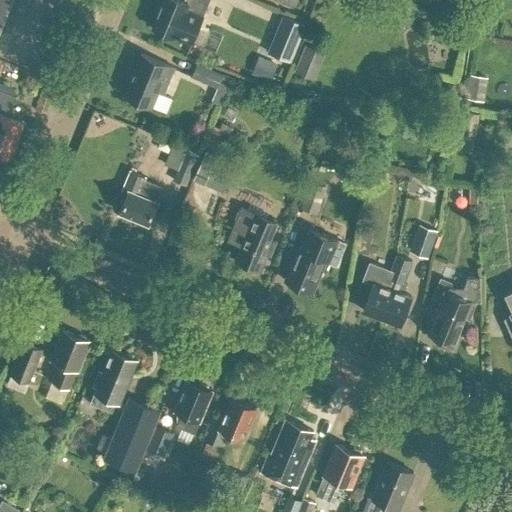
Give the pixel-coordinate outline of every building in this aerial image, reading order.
[(0,0),(0,23),(8,0),(0,0)] [(209,0),(183,0),(184,1),(181,0),(163,0),(152,26),(175,36),(192,42),(209,0)] [(282,14),(268,52),(291,61),(306,24),(282,14)] [(295,70),(314,78),(325,53),(306,44),(295,70)] [(141,52),(123,94),(152,106),(166,111),(172,97),(163,93),(174,66),(141,52)] [(258,55),(252,72),(271,80),(278,63),(258,55)] [(196,62),(191,74),(218,86),(223,74),(196,62)] [(13,97),(0,92),(0,155),(7,158),(15,138),(18,139),(22,128),(20,127),(22,122),(6,115),(13,97)] [(456,135),(475,138),(479,113),(460,110),(456,135)] [(312,139),(308,151),(317,153),(320,142),(312,139)] [(370,143),(354,141),(351,158),(367,160),(370,143)] [(174,179),(187,184),(198,158),(185,152),(174,179)] [(194,178),(222,191),(232,170),(203,157),(194,178)] [(145,175),(130,169),(122,187),(128,190),(119,210),(148,222),(157,201),(154,199),(160,185),(143,178),(145,175)] [(301,207),(316,213),(326,186),(311,180),(301,207)] [(228,239),(241,245),(236,258),(239,260),(240,264),(245,266),(249,263),(260,268),(266,252),(269,254),(275,239),(268,236),(275,220),(241,207),(228,239)] [(357,250),(369,252),(374,222),(362,220),(357,250)] [(410,251),(428,257),(438,229),(419,223),(410,251)] [(301,246),(288,278),(313,287),(318,274),(321,276),(328,260),(336,263),(345,242),(310,228),(303,247),(301,246)] [(398,256),(394,267),(407,272),(411,261),(398,256)] [(366,281),(375,284),(366,311),(384,318),(397,281),(390,279),(392,272),(372,265),(366,281)] [(397,281),(384,318),(402,324),(411,297),(397,292),(401,283),(403,283),(407,272),(394,267),(392,272),(390,279),(397,281)] [(464,287),(450,288),(455,276),(444,271),(434,294),(445,299),(431,332),(437,335),(436,337),(454,345),(466,318),(469,319),(477,300),(480,300),(480,277),(468,277),(464,287)] [(75,335),(63,330),(51,359),(58,362),(50,380),(67,387),(75,369),(77,370),(89,341),(86,339),(85,334),(79,332),(75,335)] [(11,374),(7,384),(24,391),(28,381),(41,350),(25,342),(11,374)] [(91,402),(111,410),(113,406),(117,408),(138,358),(134,357),(133,354),(127,351),(124,353),(113,348),(103,372),(99,370),(93,385),(97,386),(92,397),(93,399),(91,402)] [(200,385),(187,380),(180,396),(177,397),(175,401),(177,405),(175,409),(184,413),(179,425),(193,431),(198,419),(200,420),(212,390),(209,389),(207,385),(202,383),(200,385)] [(105,450),(102,457),(136,471),(161,408),(128,395),(118,419),(111,436),(105,450)] [(258,406),(233,396),(224,417),(223,416),(217,429),(220,430),(214,443),(223,447),(229,433),(243,439),(245,434),(249,435),(253,426),(250,425),(258,406)] [(313,429),(286,418),(271,453),(269,452),(261,471),(296,485),(315,438),(311,436),(313,429)] [(53,425),(48,438),(61,443),(67,426),(60,423),(53,425)] [(147,447),(165,454),(173,432),(156,425),(147,447)] [(103,432),(97,447),(105,450),(111,436),(103,432)] [(214,443),(208,441),(204,452),(218,458),(223,447),(214,443)] [(352,449),(351,448),(336,442),(323,473),(324,474),(316,493),(333,500),(341,481),(351,485),(365,454),(360,452),(360,449),(354,446),(352,449)] [(388,460),(374,493),(369,491),(362,511),(365,511),(380,511),(384,502),(398,508),(414,470),(388,460)] [(203,477),(208,466),(196,461),(191,471),(203,477)] [(246,479),(230,472),(221,495),(238,501),(246,479)] [(288,495),(281,511),(311,511),(316,501),(303,497),(302,500),(288,495)] [(18,511),(19,510),(2,500),(0,503),(0,511),(18,511)]
